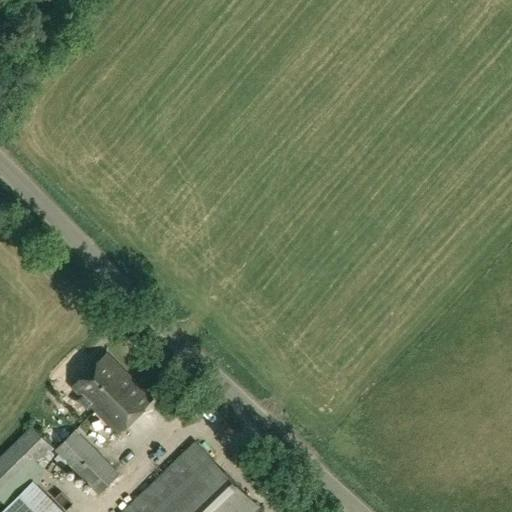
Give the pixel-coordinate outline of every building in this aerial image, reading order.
[(116,431),(153,395),(110,351),(73,387),(116,431)] [(0,458),(0,495),(1,497),(53,447),(33,427),(0,458)] [(119,473),(76,429),(56,449),(99,492),(119,473)] [(253,511),(259,506),(197,441),(125,509),(127,511),(253,511)] [(2,511),(64,511),(34,481),(2,511)]
